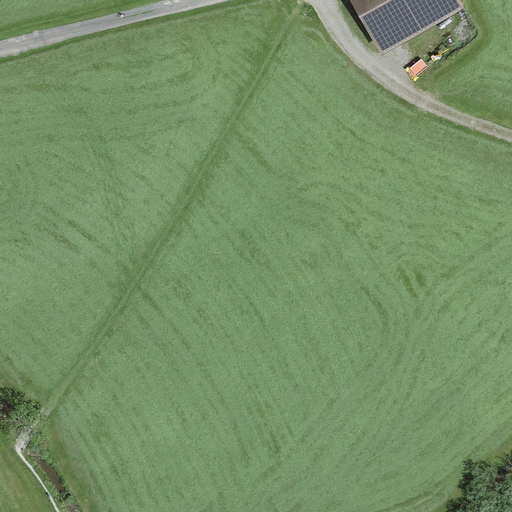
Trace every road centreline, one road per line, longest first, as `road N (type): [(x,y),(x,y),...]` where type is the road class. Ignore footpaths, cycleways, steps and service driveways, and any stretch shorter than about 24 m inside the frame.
road 1 (track): [(319,0),(340,33),(423,96),(511,134)]
road 2 (track): [(0,49),(199,0)]
